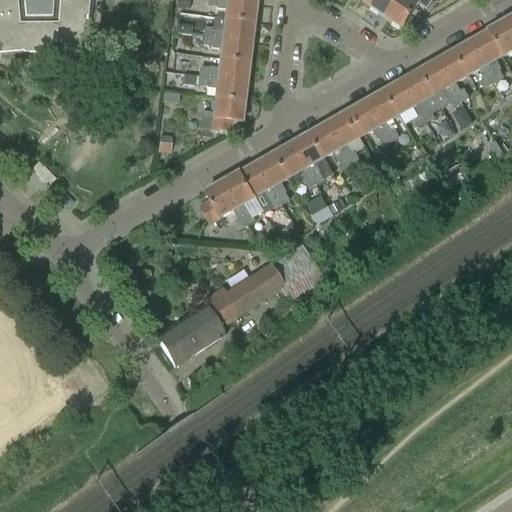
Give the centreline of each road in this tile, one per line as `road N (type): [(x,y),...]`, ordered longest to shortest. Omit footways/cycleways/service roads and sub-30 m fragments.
road 1 (residential): [(66,256),(274,131)]
road 2 (residential): [(155,398),(66,256)]
road 3 (residential): [(274,131),(393,60)]
road 4 (residential): [(292,4),(274,131)]
road 5 (residential): [(393,60),(501,0)]
